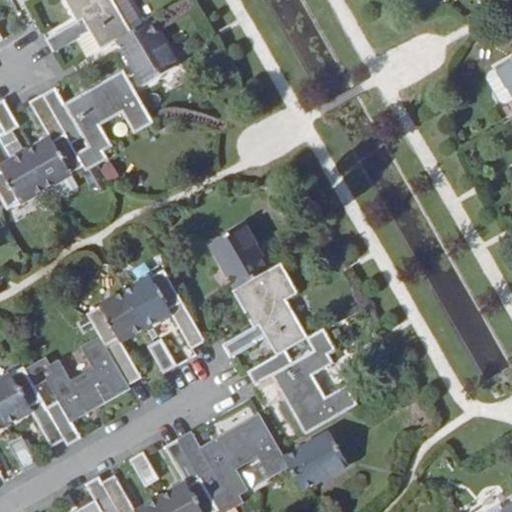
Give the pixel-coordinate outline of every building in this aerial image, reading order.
[(117,39),(143,24),(129,0),(65,0),(77,22),(47,39),(54,52),(90,32),(100,48),(117,39)] [(143,24),(117,39),(143,84),(174,67),(148,21),(143,24)] [(78,39),(88,56),(100,48),(90,32),(78,39)] [(511,88),(511,58),(499,66),(511,88)] [(44,96),(63,129),(76,121),(90,146),(77,153),(83,165),(86,170),(108,159),(101,147),(110,142),(101,126),(124,113),(136,133),(154,123),(124,71),(66,103),(57,88),(44,96)] [(28,150),(48,185),(83,165),(77,153),(63,129),(44,96),(32,102),(52,137),(28,150)] [(4,101),(0,103),(0,120),(7,133),(19,127),(4,101)] [(76,121),(63,129),(77,153),(90,146),(76,121)] [(0,164),(0,193),(8,207),(48,185),(28,150),(1,165),(0,164)] [(104,186),(119,177),(109,162),(95,170),(104,186)] [(210,241),(236,285),(251,276),(267,267),(241,223),(210,241)] [(251,276),(236,285),(231,288),(253,324),(222,343),(230,356),(265,337),(275,353),(286,347),(306,335),(284,296),(297,288),(280,260),(267,267),(251,276)] [(164,269),(127,290),(147,326),(171,311),(192,346),(205,339),(164,269)] [(127,290),(88,313),(100,335),(129,384),(142,375),(122,340),(147,326),(127,290)] [(275,353),(247,370),(254,382),(269,373),(303,431),(355,401),(344,382),(323,395),(311,373),(327,362),(322,352),(335,346),(322,326),(306,335),(314,346),(293,358),(286,347),(275,353)] [(129,384),(100,335),(82,346),(94,367),(72,380),(61,362),(52,367),(46,355),(25,367),(26,368),(35,385),(47,406),(65,438),(69,443),(81,436),(72,420),(130,387),(129,384)] [(314,346),(306,335),(286,347),(293,358),(314,346)] [(162,338),(150,345),(164,371),(178,364),(162,338)] [(35,385),(26,368),(0,382),(0,412),(6,423),(31,408),(53,445),(65,438),(47,406),(35,385)] [(290,463),(284,454),(259,412),(201,445),(192,430),(180,437),(202,475),(213,469),(226,489),(214,495),(220,506),(223,511),(224,511),(226,511),(240,511),(236,505),(245,500),(238,489),(246,484),(236,467),(259,453),(271,474),(290,463)] [(329,429),(284,454),(290,463),(302,485),(347,460),(329,429)] [(22,435),(9,443),(25,469),(37,461),(22,435)] [(185,481),(160,495),(169,511),(210,511),(220,506),(202,475),(180,437),(165,446),(185,481)] [(143,450),(130,457),(146,483),(158,476),(143,450)] [(226,489),(213,469),(202,475),(214,495),(226,489)] [(169,511),(160,495),(136,509),(115,474),(103,481),(121,511),(169,511)] [(71,511),(121,511),(103,481),(100,475),(86,483),(95,499),(71,511)]
